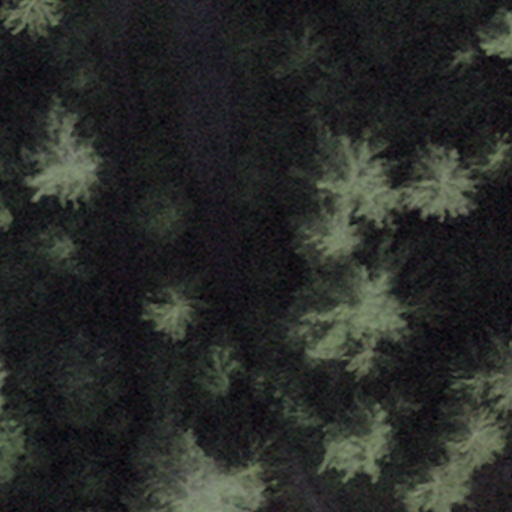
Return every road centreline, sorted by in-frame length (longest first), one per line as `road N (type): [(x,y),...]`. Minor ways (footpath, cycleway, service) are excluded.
road 1 (track): [(206,0),(216,56),(213,200),(240,290),(332,511)]
road 2 (track): [(135,511),(118,0)]
